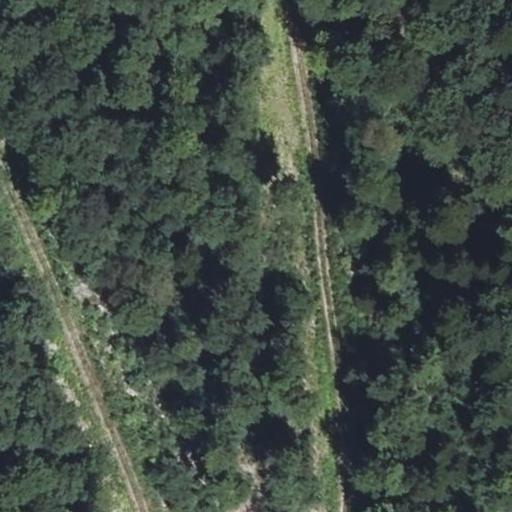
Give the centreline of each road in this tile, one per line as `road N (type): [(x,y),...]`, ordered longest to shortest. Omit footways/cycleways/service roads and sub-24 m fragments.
road 1 (track): [(279,0),(327,274),(329,511)]
road 2 (track): [(0,191),(143,511)]
